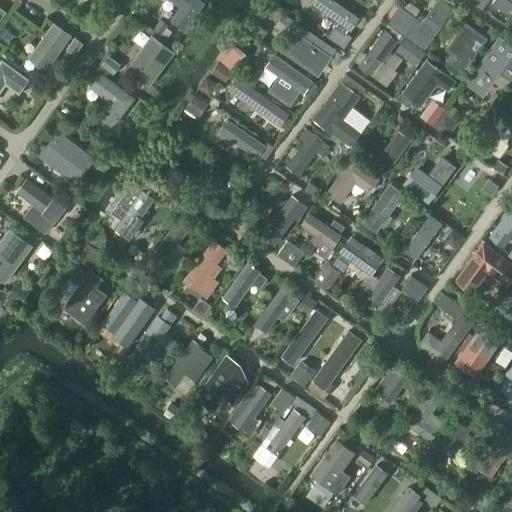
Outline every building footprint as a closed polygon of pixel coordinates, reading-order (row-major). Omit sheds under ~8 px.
[(206,2),(202,0),(170,0),(179,6),(170,19),(185,30),(206,2)] [(362,19),(334,0),(320,0),(317,5),(354,31),(362,19)] [(447,0),(440,0),(426,22),(401,4),(392,19),(427,45),(456,6),(447,0)] [(511,1),(511,0),(495,0),(507,9),(511,1)] [(282,10),(273,23),(289,34),(280,48),(317,72),(322,63),(316,58),(318,54),(326,60),(327,59),(332,62),(340,51),(335,47),(336,46),(282,10)] [(168,23),(160,18),(153,28),(161,33),(168,23)] [(72,33),(53,20),(28,56),(46,69),(72,33)] [(488,38),(466,22),(446,50),(456,57),(451,63),(463,72),(488,38)] [(354,35),(337,24),(329,35),(346,47),(354,35)] [(494,25),(487,35),(493,39),(500,29),(494,25)] [(375,75),(401,38),(388,29),(362,66),(375,75)] [(150,85),(176,50),(153,33),(127,68),(150,85)] [(511,42),(499,33),(465,80),(483,93),(500,70),(510,78),(511,75),(511,42)] [(83,42),(75,36),(66,48),(75,54),(83,42)] [(410,37),(399,52),(416,63),(427,48),(410,37)] [(227,45),(219,57),(238,71),(250,55),(231,41),(227,45)] [(107,53),(99,63),(111,72),(118,62),(107,53)] [(275,53),(265,66),(279,76),(269,90),(290,105),(301,90),(305,92),(315,80),(275,53)] [(30,77),(2,57),(0,59),(0,91),(6,83),(19,93),(30,77)] [(407,89),(425,102),(441,80),(450,87),(457,77),(430,57),(407,89)] [(217,59),(209,70),(224,80),(232,69),(217,59)] [(135,97),(101,71),(90,87),(109,101),(98,115),(113,127),(135,97)] [(292,113),(239,77),(231,87),(284,124),(292,113)] [(341,80),(313,119),(333,133),(333,132),(350,145),(361,131),(344,118),(361,95),(341,80)] [(45,91),(35,83),(29,91),(39,99),(45,91)] [(193,92),(183,107),(197,116),(207,101),(193,92)] [(451,102),(434,124),(440,129),(458,107),(451,102)] [(442,113),(431,105),(422,118),(433,125),(442,113)] [(511,124),(511,111),(506,107),(482,140),(494,149),(511,124)] [(87,110),(78,122),(87,129),(96,117),(87,110)] [(271,146),(230,118),(222,130),(263,158),(271,146)] [(416,136),(402,126),(380,158),(393,169),(416,136)] [(306,140),(287,165),(299,174),(317,150),(324,155),(331,145),(308,128),(302,137),(306,140)] [(47,137),(44,141),(56,152),(51,160),(72,176),(79,164),(69,157),(75,150),(84,158),(93,147),(71,131),(64,138),(52,131),(47,137)] [(202,163),(229,181),(219,194),(229,203),(245,179),(208,154),(202,163)] [(416,163),(403,182),(429,201),(456,164),(441,154),(428,172),(416,163)] [(350,156),(325,191),(339,201),(354,181),(368,191),(379,177),(350,156)] [(509,165),(498,157),(493,166),(503,173),(509,165)] [(378,165),(373,171),(384,179),(388,173),(378,165)] [(24,175),(13,190),(30,203),(21,215),(43,231),(52,219),(51,218),(62,204),(24,175)] [(66,179),(62,184),(72,192),(76,186),(66,179)] [(364,219),(380,229),(408,191),(392,181),(364,219)] [(116,198),(109,208),(122,218),(115,227),(128,237),(130,239),(139,226),(137,224),(156,198),(143,189),(130,207),(116,198)] [(269,222),(261,235),(273,245),(293,217),(297,219),(307,204),(290,192),(275,214),(269,210),(264,217),(269,222)] [(416,201),(412,207),(412,212),(419,218),(427,209),(416,201)] [(507,242),(511,234),(511,208),(495,234),(507,242)] [(330,225),(310,211),(301,224),(315,234),(310,242),(317,247),(316,250),(326,257),(342,233),(340,232),(330,225)] [(410,245),(422,254),(446,222),(434,213),(410,245)] [(193,223),(181,214),(153,253),(165,262),(165,261),(178,270),(188,257),(180,251),(184,246),(179,242),(193,223)] [(344,225),(334,218),(330,225),(340,232),(344,225)] [(6,227),(0,234),(0,280),(2,282),(30,244),(6,227)] [(443,239),(451,245),(459,235),(451,229),(443,239)] [(106,230),(94,232),(95,244),(108,242),(106,230)] [(214,237),(183,279),(198,290),(202,284),(211,292),(219,280),(210,274),(228,248),(214,237)] [(286,238),(278,249),(280,250),(295,261),(303,250),(286,238)] [(348,238),(332,262),(343,270),(350,260),(371,274),(380,261),(348,238)] [(511,260),(484,239),(455,276),(468,287),(484,267),(506,285),(511,277),(511,260)] [(100,250),(87,241),(76,256),(89,265),(100,250)] [(326,260),(315,274),(331,285),(340,270),(326,260)] [(63,305),(85,322),(107,292),(97,284),(104,276),(91,267),(88,271),(77,262),(68,274),(71,277),(59,295),(66,301),(63,305)] [(249,262),(223,298),(233,306),(251,281),(259,287),(266,277),(258,271),(259,270),(249,262)] [(393,263),(368,299),(381,308),(406,272),(393,263)] [(416,276),(408,287),(422,296),(429,286),(416,276)] [(283,285),(255,324),(265,332),(276,316),(283,320),(298,298),(293,294),(294,292),(283,285)] [(511,289),(501,306),(511,314),(511,289)] [(137,300),(126,291),(103,323),(114,331),(137,300)] [(443,291),(435,303),(445,310),(453,299),(443,291)] [(306,293),(296,306),(307,314),(317,300),(306,293)] [(199,297),(192,307),(203,315),(210,305),(199,297)] [(161,316),(158,314),(136,346),(161,365),(178,341),(165,331),(177,315),(167,307),(161,316)] [(316,307),(281,355),(292,364),(328,316),(316,307)] [(442,339),(429,330),(422,340),(423,349),(444,363),(474,321),(461,312),(442,339)] [(242,318),(235,327),(242,333),(249,325),(242,318)] [(484,323),(455,363),(477,379),(506,338),(484,323)] [(348,328),(308,385),(324,396),(334,384),(330,381),(361,338),(348,328)] [(193,337),(164,376),(177,384),(186,372),(195,380),(214,355),(205,348),(206,346),(193,337)] [(301,360),(291,374),(306,383),(315,370),(301,360)] [(423,382),(395,360),(373,389),(391,401),(403,383),(415,393),(423,382)] [(203,390),(192,405),(206,414),(235,375),(220,365),(203,390)] [(433,414),(450,389),(436,379),(408,419),(435,438),(445,422),(433,414)] [(256,382),(229,421),(243,431),(243,430),(250,435),(261,420),(256,415),(271,393),(256,382)] [(281,386),(270,402),(282,411),(294,395),(281,386)] [(335,395),(332,401),(341,408),(345,402),(335,395)] [(458,446),(481,414),(470,406),(447,439),(458,446)] [(293,408),(264,447),(276,455),(305,416),(293,408)] [(316,411),(306,425),(320,435),(331,421),(316,411)] [(387,419),(378,432),(389,440),(399,427),(387,419)] [(511,433),(511,434),(500,426),(474,462),(491,474),(507,454),(511,458),(511,433)] [(356,452),(337,438),(312,473),(338,493),(351,474),(343,468),(356,452)] [(363,449),(357,458),(368,466),(375,457),(363,449)] [(377,463),(354,494),(366,503),(389,471),(377,463)] [(409,486),(389,511),(417,511),(416,511),(423,502),(418,498),(421,495),(409,486)] [(426,486),(422,491),(427,495),(424,499),(435,507),(442,497),(426,486)] [(482,488),(476,497),(489,506),(494,497),(482,488)]
